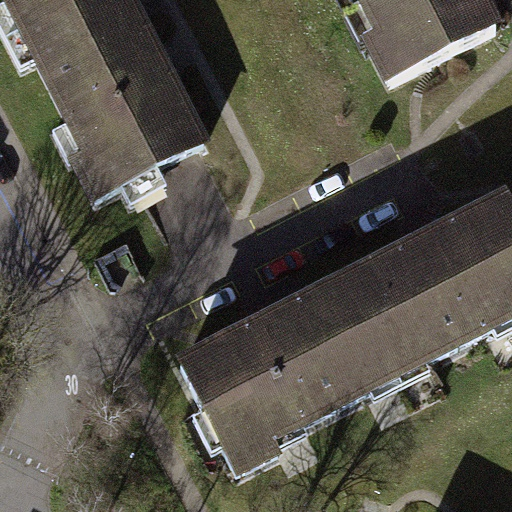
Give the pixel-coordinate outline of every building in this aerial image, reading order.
[(5,0),(23,32),(83,0),(5,0)] [(151,50),(124,0),(83,0),(23,32),(88,155),(74,162),(96,203),(201,148),(159,68),(154,71),(144,53),(151,50)] [(355,0),(377,42),(366,48),(386,89),(492,36),(474,0),(355,0)] [(416,252),(347,286),(395,380),(511,321),(511,227),(502,208),(433,243),(436,248),(418,258),(416,252)] [(266,444),(395,380),(347,286),(280,320),(284,327),(264,337),(261,331),(182,371),(235,478),(274,459),(266,444)]
